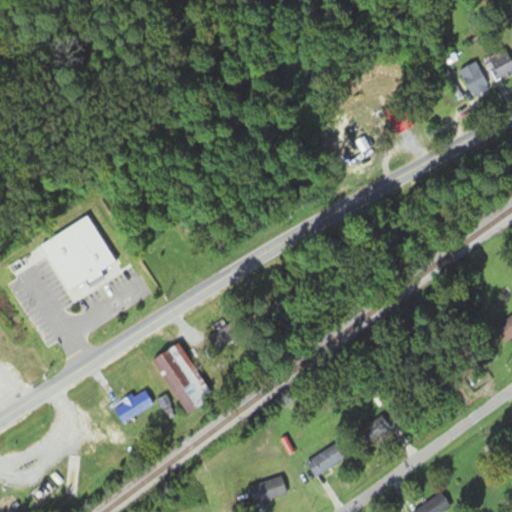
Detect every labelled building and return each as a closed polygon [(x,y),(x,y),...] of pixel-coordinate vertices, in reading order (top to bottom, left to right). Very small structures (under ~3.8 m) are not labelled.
[(485,59),(497,80),(511,71),(511,61),(504,48),(485,59)] [(473,97),(489,89),(476,62),(459,70),(473,97)] [(437,76),(453,104),(463,98),(448,70),(437,76)] [(415,124),(398,101),(383,112),(399,135),(415,124)] [(177,224),(196,269),(204,266),(185,220),(177,224)] [(511,337),(511,315),(494,327),(504,343),(511,337)] [(208,338),(217,351),(243,334),(234,320),(208,338)] [(210,393),(179,343),(152,360),(186,415),(206,403),(203,398),(210,393)] [(112,409),(122,424),(153,405),(144,389),(112,409)] [(393,428),(379,415),(361,433),(374,447),(393,428)] [(305,462),(315,477),(350,456),(340,440),(305,462)] [(249,485),(253,503),(286,496),(282,478),(249,485)] [(446,511),(451,510),(442,494),(411,510),(411,511),(446,511)]
